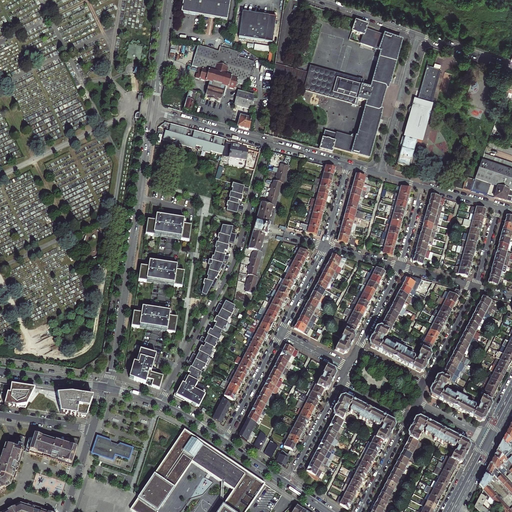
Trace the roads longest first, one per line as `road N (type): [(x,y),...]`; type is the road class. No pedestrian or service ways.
road 1 (residential): [(159,404),(233,263),(267,143)]
road 2 (residential): [(152,110),(105,387)]
road 3 (residential): [(511,67),(320,0)]
road 4 (residential): [(223,441),(280,333)]
